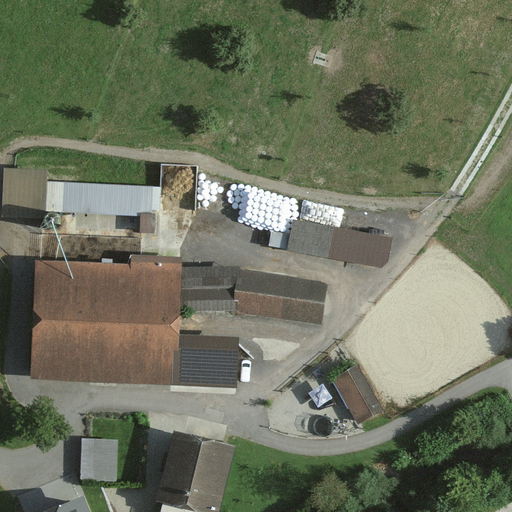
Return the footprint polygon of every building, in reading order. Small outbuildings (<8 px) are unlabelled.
[(48,173),(4,172),(3,222),(46,223),(46,214),(48,183),(48,173)] [(154,189),(48,183),(46,214),(140,218),(140,216),(153,216),(154,189)] [(156,216),(153,216),(140,216),(140,218),(139,236),(155,237),(156,216)] [(293,222),(287,253),(383,271),(389,241),(293,222)] [(131,268),(36,264),(31,383),(237,391),(239,344),(180,339),(181,312),(238,314),(238,304),(235,304),(236,287),(241,287),(241,270),(183,271),(183,260),(131,257),(131,268)] [(236,287),(235,304),(238,304),(238,314),(322,327),(329,286),(241,270),(241,287),(236,287)] [(358,367),(333,381),(359,426),(384,412),(374,394),(376,393),(366,375),(364,377),(358,367)] [(221,511),(236,450),(174,435),(157,506),(181,511),(221,511)] [(85,476),(121,477),(121,436),(85,436),(85,476)] [(74,511),(64,487),(12,509),(13,511),(74,511)]
